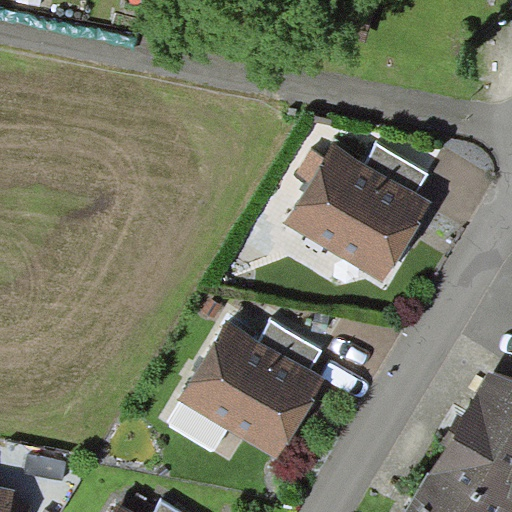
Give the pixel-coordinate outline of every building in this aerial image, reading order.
[(338,0),(330,32),(364,41),(374,0),(338,0)] [(428,208),(330,150),(281,233),(379,291),(428,208)] [(318,384),(222,327),(175,407),(271,463),(318,384)] [(511,511),(511,380),(488,373),(404,511),(511,511)] [(0,511),(19,511),(21,505),(0,501),(0,511)]
